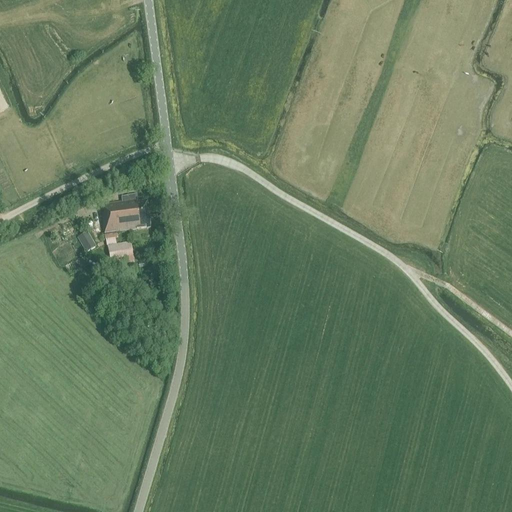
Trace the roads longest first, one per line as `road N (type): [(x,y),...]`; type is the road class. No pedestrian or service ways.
road 1 (unclassified): [(138,511),(173,395),(185,309),(147,0)]
road 2 (track): [(511,334),(447,286),(407,271)]
